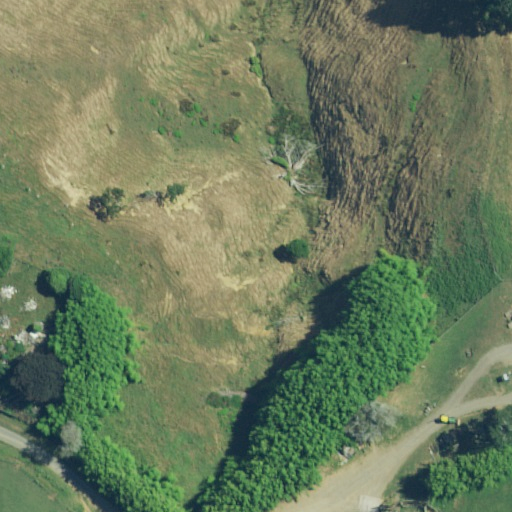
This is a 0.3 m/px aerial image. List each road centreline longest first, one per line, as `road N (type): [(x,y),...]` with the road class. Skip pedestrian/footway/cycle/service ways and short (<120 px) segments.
road 1 (track): [(306,511),(382,475),(456,414),(511,398)]
road 2 (unclassified): [(0,414),(87,460),(143,511)]
